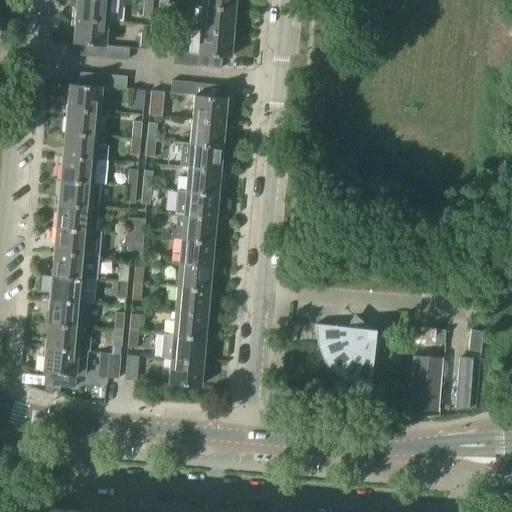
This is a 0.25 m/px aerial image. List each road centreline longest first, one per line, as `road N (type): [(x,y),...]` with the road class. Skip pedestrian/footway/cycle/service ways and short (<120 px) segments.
road 1 (residential): [(246,438),(278,82)]
road 2 (tertiary): [(511,445),(375,449),(246,438)]
road 3 (residential): [(278,82),(22,59)]
road 4 (tertiary): [(246,438),(0,410)]
road 5 (residential): [(0,275),(22,59)]
